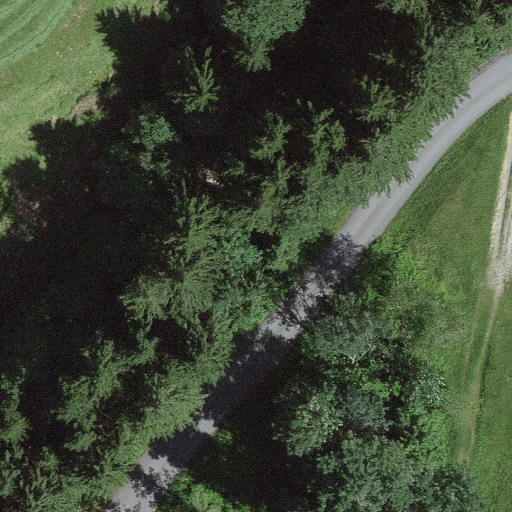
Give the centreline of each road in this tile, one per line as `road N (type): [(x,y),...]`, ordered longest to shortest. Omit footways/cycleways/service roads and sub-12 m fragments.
road 1 (unclassified): [(123,511),(456,105),(511,73)]
road 2 (track): [(511,156),(486,298)]
